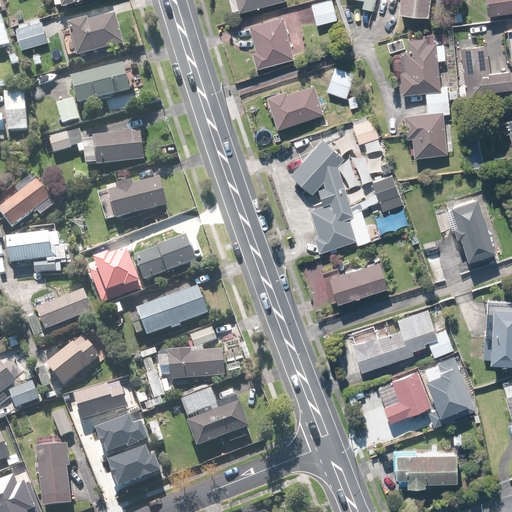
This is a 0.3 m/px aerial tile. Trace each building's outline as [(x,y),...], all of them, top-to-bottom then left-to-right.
[(232,0),(236,13),(283,1),(282,0),(232,0)] [(329,0),(326,0),(309,5),(315,27),(336,20),(329,0)] [(338,0),(338,1),(371,10),(373,0),(338,0)] [(424,16),(426,0),(395,0),(394,13),(424,16)] [(511,0),(481,0),(483,16),(511,12),(511,0)] [(83,20),(64,26),(74,59),(120,44),(111,16),(84,25),(83,20)] [(292,58),(279,16),(245,26),(258,68),(292,58)] [(0,19),(0,18),(0,48),(8,46),(0,19)] [(47,42),(40,21),(13,29),(20,50),(47,42)] [(388,53),(404,48),(401,38),(385,43),(388,53)] [(424,38),(405,39),(406,53),(403,53),(403,72),(397,72),(398,93),(424,92),(437,91),(436,88),(435,60),(442,60),(442,45),(434,45),(434,43),(424,44),(424,38)] [(484,45),(458,48),(463,97),(508,92),(506,72),(488,74),(484,45)] [(304,64),(286,70),(289,78),(307,72),(304,64)] [(120,66),(67,82),(72,101),(75,108),(128,92),(120,66)] [(352,74),(333,67),(325,91),(344,98),(352,74)] [(287,89),(263,97),(274,129),(321,113),(312,85),(288,93),(287,89)] [(437,91),(424,92),(425,114),(440,113),(448,113),(446,87),(436,88),(437,91)] [(23,93),(2,95),(5,135),(26,133),(23,93)] [(75,108),(72,101),(55,106),(60,125),(78,119),(75,108)] [(425,114),(409,114),(410,127),(403,127),(403,140),(410,139),(411,156),(442,155),(440,113),(425,114)] [(511,117),(501,120),(511,156),(511,155),(511,117)] [(303,126),(283,133),(285,140),(306,133),(303,126)] [(77,131),(47,140),(51,154),(82,144),(77,131)] [(138,133),(89,140),(90,145),(79,146),(82,167),(93,165),(93,170),(142,163),(138,133)] [(312,237),(318,253),(352,240),(354,245),(369,239),(359,209),(356,202),(347,205),(334,167),(341,159),(331,150),(336,145),(328,138),(324,144),(319,140),(287,176),(309,195),(315,188),(321,205),(308,210),(317,235),(312,237)] [(52,206),(30,177),(8,193),(14,201),(0,210),(0,219),(8,230),(31,213),(36,219),(52,206)] [(104,195),(111,222),(166,208),(158,180),(130,188),(129,182),(112,187),(113,192),(104,195)] [(491,251),(474,199),(446,208),(452,226),(449,227),(453,240),(457,239),(463,260),(491,251)] [(181,237),(175,221),(151,230),(157,246),(181,237)] [(56,247),(55,227),(27,229),(27,237),(4,239),(6,264),(31,262),(32,274),(60,273),(59,265),(64,265),(63,247),(56,247)] [(145,282),(198,262),(188,236),(135,256),(145,282)] [(95,270),(105,298),(141,286),(131,257),(123,260),(120,254),(111,257),(109,252),(98,255),(102,268),(95,270)] [(381,287),(374,262),(330,276),(328,270),(308,276),(317,307),(381,287)] [(178,328),(178,326),(205,315),(194,288),(132,313),(143,340),(168,330),(169,332),(178,328)] [(43,333),(90,314),(81,292),(56,302),(55,297),(32,306),(43,333)] [(511,364),(511,308),(489,308),(488,336),(483,336),(481,358),(487,359),(486,363),(511,364)] [(359,372),(412,355),(410,350),(428,344),(432,356),(451,350),(445,330),(433,334),(425,309),(393,320),(397,332),(376,339),(373,329),(354,336),(357,345),(351,347),(359,372)] [(210,329),(187,338),(192,350),(215,341),(210,329)] [(60,388),(98,357),(81,337),(44,369),(60,388)] [(221,351),(155,354),(156,369),(165,369),(166,382),(222,379),(221,351)] [(438,406),(429,409),(435,422),(477,405),(455,353),(439,359),(443,368),(426,375),(438,406)] [(15,383),(0,364),(0,405),(6,401),(1,394),(15,383)] [(428,405),(415,370),(390,379),(394,390),(383,394),(387,404),(381,406),(386,420),(428,405)] [(511,379),(500,383),(510,416),(511,415),(511,379)] [(31,382),(6,392),(14,410),(38,401),(31,382)] [(79,392),(85,415),(129,404),(124,385),(111,388),(110,384),(79,392)] [(176,402),(194,450),(246,429),(234,398),(215,405),(209,389),(176,402)] [(62,411),(50,416),(60,438),(71,433),(62,411)] [(106,444),(109,452),(149,437),(143,422),(135,425),(131,415),(97,428),(103,445),(106,444)] [(3,431),(0,432),(0,467),(2,467),(0,462),(0,459),(12,456),(3,431)] [(148,445),(112,460),(122,484),(162,468),(156,453),(152,455),(148,445)] [(66,446),(33,451),(40,508),(69,504),(65,469),(69,468),(66,446)] [(452,451),(390,450),(389,485),(422,486),(422,481),(451,482),(452,451)]
